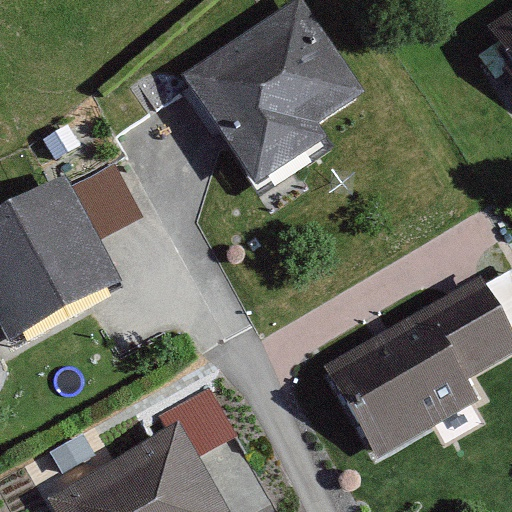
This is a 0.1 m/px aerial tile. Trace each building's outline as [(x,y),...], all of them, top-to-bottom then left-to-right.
[(355,100),(291,1),(170,78),(244,193),(313,149),(303,133),(355,100)] [(511,5),(477,28),(511,80),(511,5)] [(120,303),(58,186),(0,216),(0,352),(6,363),(120,303)] [(511,353),(468,280),(315,373),(371,465),(470,405),(457,385),(511,353)] [(215,511),(169,432),(37,508),(39,511),(215,511)]
